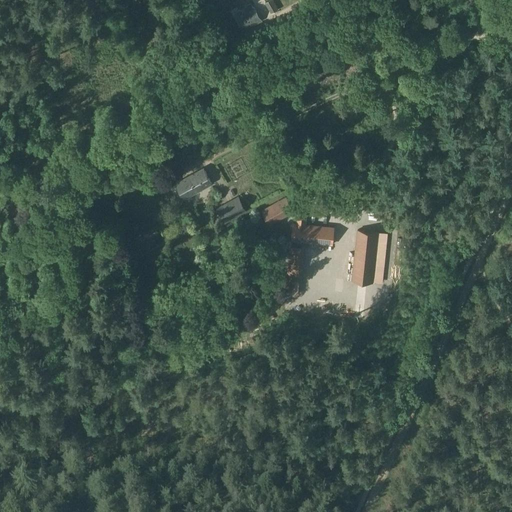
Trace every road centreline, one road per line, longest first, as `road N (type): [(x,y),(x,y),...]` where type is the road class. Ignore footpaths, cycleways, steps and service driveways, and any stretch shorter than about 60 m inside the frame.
road 1 (track): [(0,187),(52,193),(81,209),(85,511)]
road 2 (track): [(511,177),(363,511)]
road 3 (track): [(304,0),(0,146)]
road 4 (track): [(511,31),(467,30),(380,67)]
